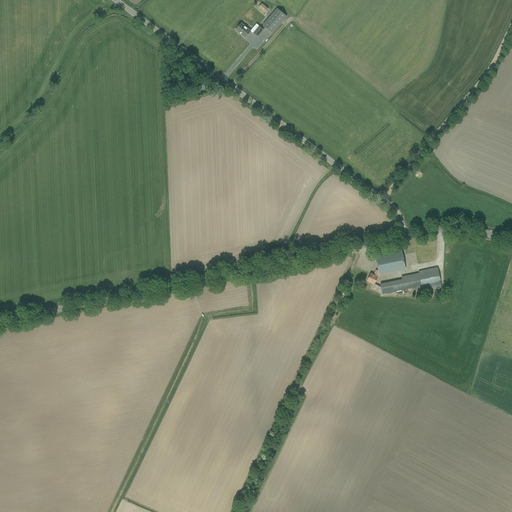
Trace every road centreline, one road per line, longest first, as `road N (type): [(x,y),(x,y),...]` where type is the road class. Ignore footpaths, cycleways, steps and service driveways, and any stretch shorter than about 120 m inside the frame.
road 1 (secondary): [(0,321),(405,237)]
road 2 (tertiary): [(405,237),(390,206),(114,0)]
road 3 (track): [(511,25),(482,79),(381,199)]
